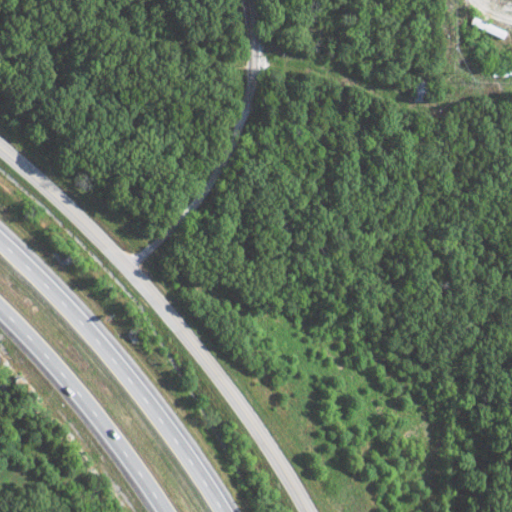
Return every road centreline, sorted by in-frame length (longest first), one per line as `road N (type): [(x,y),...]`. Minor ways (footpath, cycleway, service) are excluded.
road 1 (residential): [(299,511),(253,433),(124,267),(0,150)]
road 2 (motorway): [(217,511),(99,349),(0,245)]
road 3 (motorway): [(0,308),(84,398),(164,511)]
